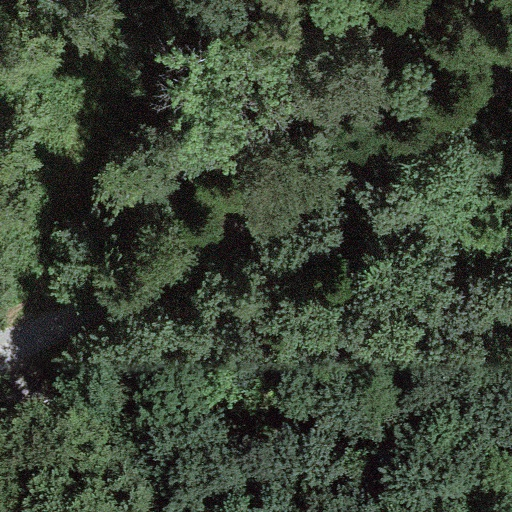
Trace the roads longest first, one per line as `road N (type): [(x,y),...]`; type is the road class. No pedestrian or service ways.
road 1 (track): [(511,69),(0,352)]
road 2 (track): [(12,347),(52,402),(166,511)]
